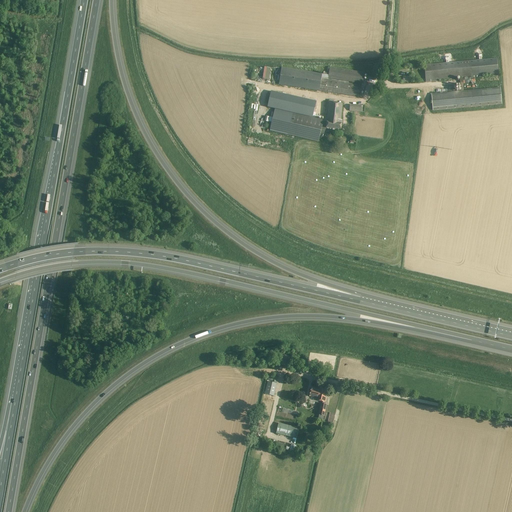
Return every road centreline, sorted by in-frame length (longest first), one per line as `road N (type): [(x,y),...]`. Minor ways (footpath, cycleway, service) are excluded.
road 1 (motorway): [(24,511),(51,457),(88,409),(149,361),(205,333),(271,317),(323,316),(470,339)]
road 2 (motorway): [(8,511),(97,0)]
road 3 (motorway): [(0,282),(55,265),(121,262),(470,339)]
road 4 (motorway): [(361,301),(254,251),(184,191),(130,102),(110,0)]
road 5 (motorway): [(83,0),(14,404)]
road 6 (motorway): [(361,301),(150,254),(58,253),(0,268)]
road 7 (unclassified): [(511,420),(275,373)]
road 8 (motorway): [(511,336),(361,301)]
